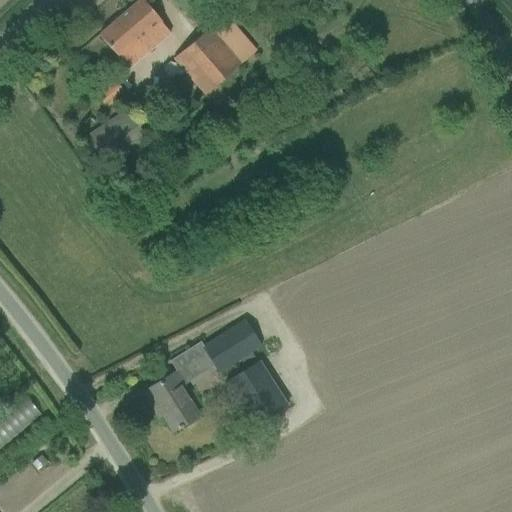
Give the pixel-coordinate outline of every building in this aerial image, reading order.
[(139,0),(98,35),(127,70),(169,34),(160,22),(141,0),(139,0)] [(254,50),(237,30),(224,15),(172,59),(185,75),(202,94),(254,50)] [(92,97),(102,110),(124,93),(113,81),(92,97)] [(146,142),(125,110),(84,136),(103,169),(146,142)] [(172,432),(189,421),(197,415),(178,385),(212,364),(216,371),(272,337),(257,313),(202,347),(200,343),(171,361),(178,371),(142,394),(152,409),(156,406),(172,432)] [(252,428),(285,407),(256,361),(223,383),(252,428)]
